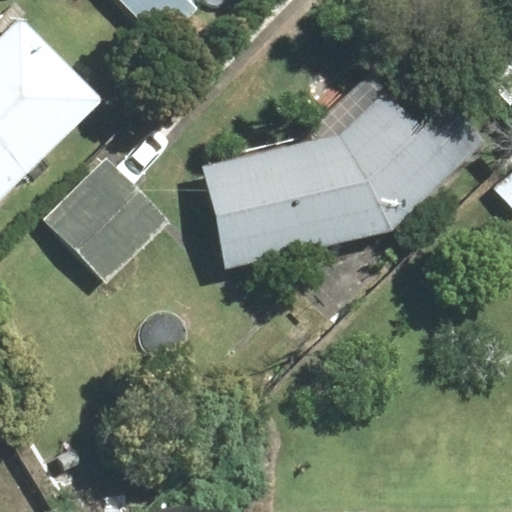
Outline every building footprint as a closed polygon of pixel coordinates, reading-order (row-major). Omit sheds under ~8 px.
[(110,0),(165,52),(197,19),(178,0),(110,0)] [(41,162),(98,108),(0,6),(0,201),(27,175),(34,183),(48,170),(41,162)] [(214,273),(385,243),(484,143),(410,64),(321,147),(195,169),(214,273)] [(101,160),(36,222),(101,290),(166,229),(101,160)] [(511,170),(490,188),(511,216),(511,170)]
